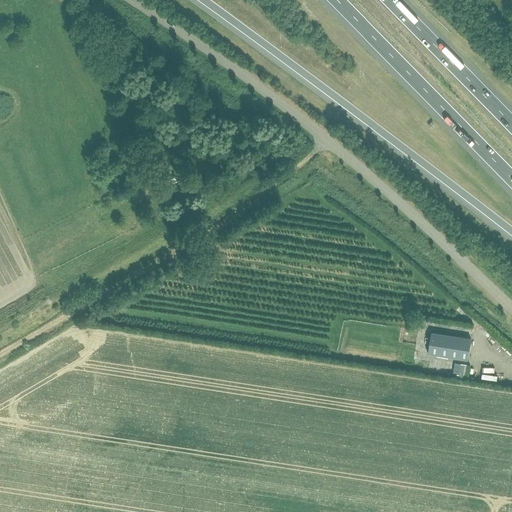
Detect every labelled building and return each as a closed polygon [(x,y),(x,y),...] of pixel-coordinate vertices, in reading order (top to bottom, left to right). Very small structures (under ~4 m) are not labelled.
[(178,179),(172,183),(174,187),(181,184),(178,179)] [(411,340),(411,332),(397,331),(397,339),(411,340)] [(432,332),(428,354),(468,360),(471,339),(432,332)] [(460,371),(459,377),(465,378),(466,372),(467,365),(461,364),(460,371)] [(479,377),(491,377),(492,366),(480,365),(479,377)]
